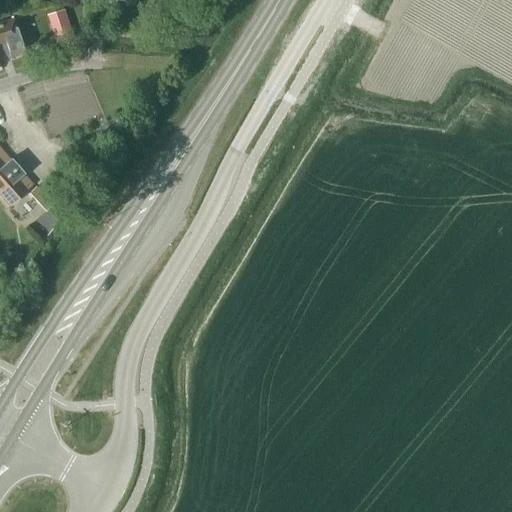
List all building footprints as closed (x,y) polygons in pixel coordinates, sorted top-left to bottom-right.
[(64,9),(49,14),(58,42),(73,36),(64,9)] [(9,58),(24,53),(12,19),(0,23),(0,65),(2,65),(0,58),(0,56),(8,54),(9,58)] [(107,144),(114,141),(107,125),(100,128),(107,144)] [(0,196),(3,201),(9,207),(27,192),(25,189),(29,185),(3,154),(2,154),(0,151),(0,196)] [(36,187),(28,193),(37,204),(45,197),(36,187)] [(12,257),(2,268),(12,276),(21,264),(12,257)]
